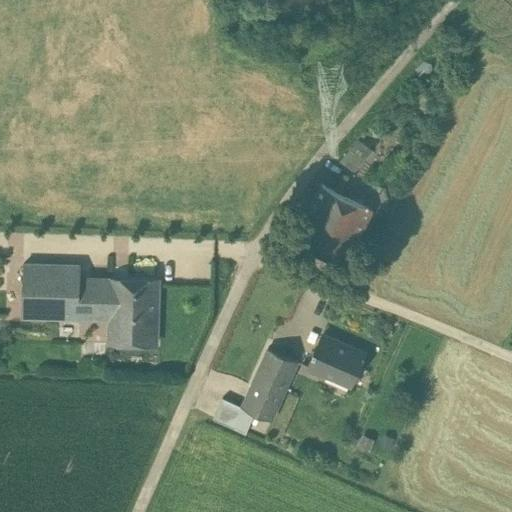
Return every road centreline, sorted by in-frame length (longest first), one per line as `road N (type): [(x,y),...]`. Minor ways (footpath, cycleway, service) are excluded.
road 1 (residential): [(255,249),(448,0)]
road 2 (residential): [(139,511),(255,249)]
road 3 (unclassified): [(511,357),(255,249)]
